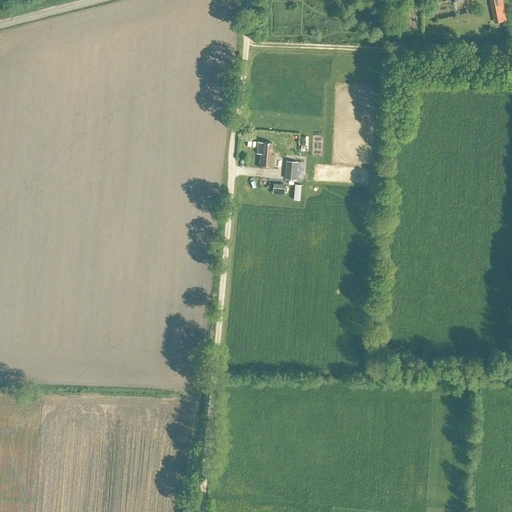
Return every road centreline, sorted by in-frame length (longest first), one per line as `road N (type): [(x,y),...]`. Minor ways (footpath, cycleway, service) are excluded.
road 1 (track): [(201,511),(245,44)]
road 2 (track): [(511,52),(245,44)]
